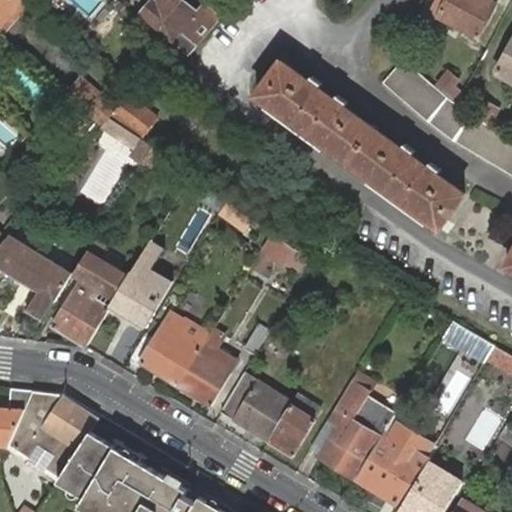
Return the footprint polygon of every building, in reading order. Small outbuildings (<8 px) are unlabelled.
[(0,0),(0,25),(2,27),(24,3),(20,0),(0,0)] [(197,11),(184,0),(157,0),(157,1),(156,0),(152,0),(141,13),(190,54),(215,26),(222,18),(204,2),(197,11)] [(436,0),(431,11),(479,36),(497,3),(490,0),(436,0)] [(118,17),(107,29),(115,37),(127,25),(118,17)] [(511,36),(492,75),(511,85),(511,36)] [(448,97),(405,60),(385,82),(431,121),(456,140),(506,170),(511,173),(511,138),(494,128),(489,126),(474,116),(472,116),(471,114),(467,111),(455,103),(448,97)] [(282,61),(258,95),(297,124),(317,139),(382,185),(401,200),(440,229),(465,194),(438,175),(442,170),(432,163),(428,168),(412,156),(416,151),(406,144),(402,149),(345,107),(348,102),(339,95),(335,100),(319,88),(323,84),(313,76),(309,81),(282,61)] [(449,72),(438,85),(449,94),(456,86),(460,81),(449,72)] [(83,77),(69,94),(104,124),(118,107),(83,77)] [(463,91),(456,86),(449,94),(457,100),(460,96),(463,91)] [(127,96),(115,118),(146,135),(158,113),(127,96)] [(457,100),(455,103),(467,111),(472,104),(460,96),(457,100)] [(483,100),(474,116),(489,126),(494,118),(499,110),(483,100)] [(77,110),(64,126),(74,136),(88,119),(77,110)] [(494,118),(489,126),(494,128),(499,121),(494,118)] [(27,136),(20,144),(26,150),(33,141),(27,136)] [(55,162),(45,174),(53,181),(64,169),(55,162)] [(199,193),(206,183),(191,173),(185,183),(199,193)] [(216,205),(222,196),(206,183),(199,193),(216,205)] [(45,196),(34,208),(57,227),(67,215),(45,196)] [(222,210),(228,200),(222,196),(216,205),(222,210)] [(245,230),(254,218),(228,200),(222,210),(221,212),(245,230)] [(0,245),(0,284),(9,275),(38,293),(27,311),(45,322),(56,303),(73,274),(79,264),(17,227),(0,245)] [(285,262),(294,246),(273,232),(264,246),(285,262)] [(96,240),(89,251),(96,256),(98,257),(105,246),(96,240)] [(54,327),(86,346),(109,309),(110,307),(116,298),(125,282),(98,265),(101,259),(98,257),(96,256),(89,251),(88,253),(75,274),(83,278),(65,308),(54,327)] [(116,298),(110,307),(144,328),(172,283),(165,279),(159,288),(138,275),(144,266),(138,262),(125,282),(116,298)] [(159,288),(165,279),(144,266),(138,275),(159,288)] [(65,308),(56,303),(45,322),(54,327),(65,308)] [(132,357),(179,386),(202,349),(177,334),(181,327),(185,321),(172,313),(161,330),(156,339),(147,333),(132,357)] [(486,362),(497,345),(454,320),(453,322),(445,335),(443,337),(486,362)] [(256,354),(270,329),(260,323),(245,348),(256,354)] [(161,330),(152,324),(147,333),(156,339),(161,330)] [(177,334),(206,342),(181,327),(177,334)] [(202,349),(179,386),(212,407),(233,372),(225,366),(231,356),(218,347),(225,336),(214,328),(206,341),(206,342),(202,349)] [(225,366),(233,372),(239,361),(231,356),(225,366)] [(377,381),(359,370),(354,378),(371,390),(377,381)] [(222,412),(269,441),(291,405),(293,402),(245,373),(222,412)] [(321,458),(357,479),(383,435),(390,425),(361,407),(369,394),(371,390),(354,378),(328,421),(339,428),(323,455),(321,458)] [(0,444),(11,445),(26,411),(34,391),(12,389),(10,410),(0,408),(0,444)] [(92,430),(101,418),(64,395),(34,391),(26,411),(11,445),(32,458),(40,446),(54,455),(46,467),(61,478),(70,465),(92,430)] [(291,405),(314,420),(322,408),(298,394),(293,402),(291,405)] [(361,407),(390,425),(392,422),(396,415),(397,412),(369,394),(361,407)] [(291,405),(269,441),(294,457),(316,421),(314,420),(291,405)] [(311,448),(323,455),(339,428),(328,421),(311,448)] [(390,425),(383,435),(357,479),(402,507),(428,462),(431,457),(429,456),(434,447),(392,422),(390,425)] [(511,426),(509,425),(501,437),(511,445),(511,426)] [(228,511),(226,510),(224,511),(208,511),(214,503),(208,499),(202,496),(199,502),(186,494),(190,489),(184,485),(170,477),(142,461),(118,445),(92,430),(70,465),(61,478),(60,480),(86,497),(81,505),(93,511),(228,511)] [(121,440),(118,445),(142,461),(146,455),(121,440)] [(402,507),(399,511),(398,511),(445,511),(463,483),(428,462),(402,507)] [(173,471),(170,477),(184,485),(188,480),(173,471)] [(202,496),(190,489),(186,494),(199,502),(202,496)] [(211,494),(208,499),(214,503),(226,510),(228,511),(232,511),(235,508),(211,494)] [(454,511),(482,511),(462,500),(454,511)] [(224,511),(226,510),(214,503),(208,511),(224,511)]
